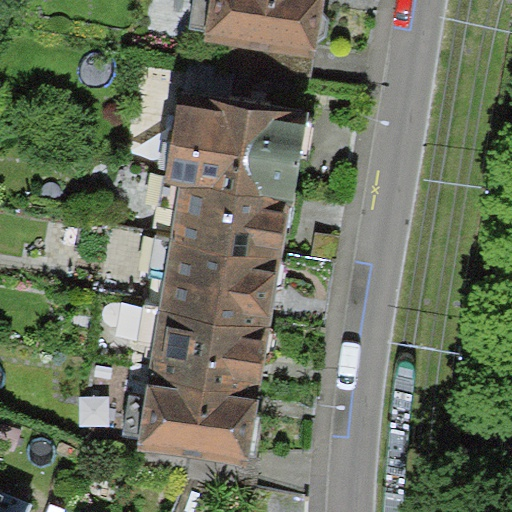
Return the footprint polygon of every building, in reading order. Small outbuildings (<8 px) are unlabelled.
[(193,0),(190,21),(209,24),(209,29),(233,33),(228,62),(305,75),(311,39),(313,40),(324,31),(327,15),(318,4),(316,3),(316,0),(193,0)] [(294,157),(296,150),(307,152),(313,113),(302,111),(303,107),(270,101),(271,99),(229,92),(228,95),(182,88),(175,134),(191,137),(185,171),(289,188),(294,157)] [(175,232),(276,248),(279,230),(280,224),(289,226),(295,191),(289,190),(289,188),(185,171),(175,232)] [(284,259),(276,252),(276,248),(175,232),(164,301),(265,317),(269,292),(270,287),(281,282),(284,259)] [(258,361),(259,355),(270,350),(273,328),(264,320),(265,317),(164,301),(153,366),(254,382),(258,361)] [(254,382),(153,366),(142,436),(146,437),(141,468),(230,482),(235,451),(243,452),(243,447),(255,449),(258,427),(261,411),(250,410),(254,382)]
